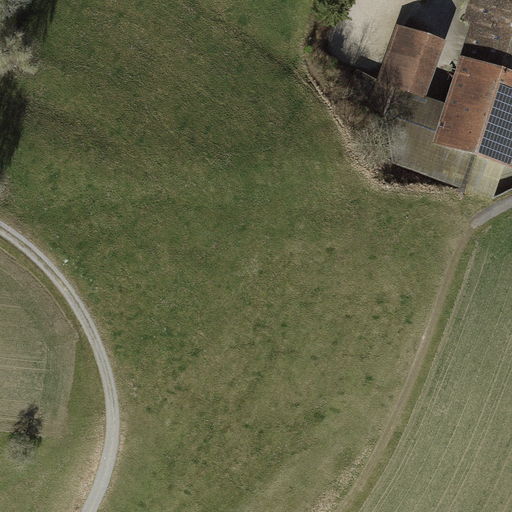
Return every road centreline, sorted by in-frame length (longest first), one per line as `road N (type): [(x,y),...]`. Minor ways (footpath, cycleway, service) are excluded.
road 1 (track): [(511,206),(475,227),(403,411),(345,511)]
road 2 (track): [(88,511),(116,429),(106,375),(86,317),(43,262),(0,230)]
